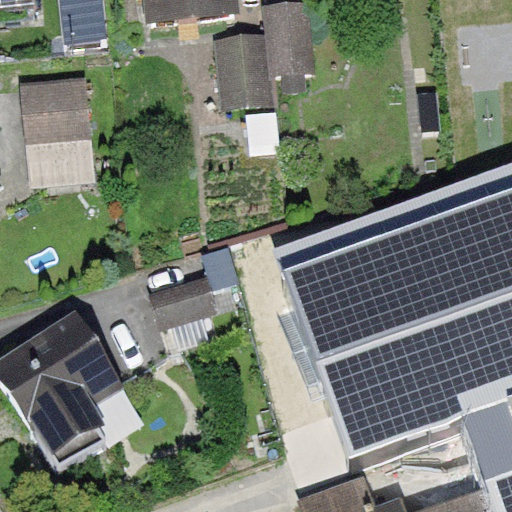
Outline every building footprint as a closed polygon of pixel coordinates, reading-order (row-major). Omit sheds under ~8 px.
[(233,0),(132,0),(136,36),(236,28),(233,0)] [(260,41),(214,46),(221,117),(272,112),(271,99),(310,96),(302,4),(257,8),(260,41)] [(422,85),(428,165),(458,162),(452,82),(422,85)] [(82,86),(17,91),(22,149),(87,144),(82,86)] [(511,396),(511,192),(293,273),(360,452),(511,396)] [(207,282),(149,302),(158,328),(216,309),(207,282)] [(68,324),(0,369),(0,406),(52,482),(103,447),(82,416),(116,394),(68,324)] [(291,499),(295,511),(511,511),(511,409),(460,427),(477,478),(401,503),(396,488),(369,497),(362,476),(291,499)]
